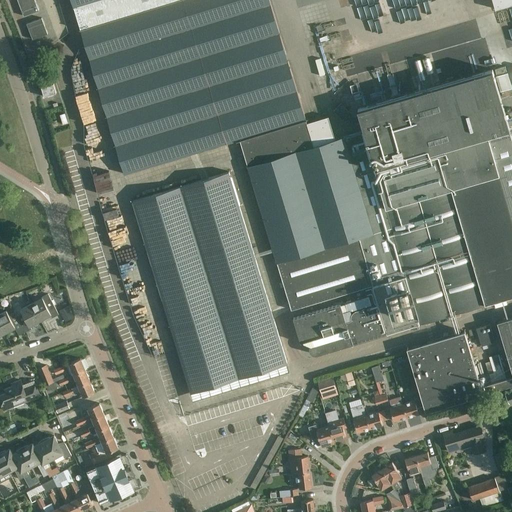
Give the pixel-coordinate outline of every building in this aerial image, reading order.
[(17,0),(24,16),(39,10),(35,0),(17,0)] [(71,0),(74,7),(80,29),(79,29),(80,29),(81,29),(105,110),(124,174),(144,168),(236,140),(236,141),(240,140),(278,265),(281,274),(291,309),(301,306),(315,302),(317,308),(323,306),(328,304),(326,299),(349,292),(351,300),(303,315),(293,318),(301,342),(303,341),(310,345),(310,346),(309,347),(309,348),(309,349),(310,349),(310,350),(310,351),(311,352),(311,353),(312,353),(313,354),(314,354),(315,354),(316,354),(317,354),(318,354),(361,341),(365,340),(387,333),(420,323),(511,296),(511,137),(492,69),(358,109),(364,130),(335,139),(329,117),(307,123),(269,0),(71,0)] [(511,0),(492,0),(495,10),(511,4),(511,0)] [(32,39),(47,34),(42,18),(26,23),(32,39)] [(496,75),(507,71),(505,66),(495,69),(496,75)] [(496,76),(500,92),(511,88),(507,73),(496,76)] [(53,83),(41,87),(44,97),(56,93),(53,83)] [(350,94),(354,107),(364,103),(359,90),(350,94)] [(83,130),(89,130),(89,122),(93,122),(92,113),(81,114),(83,130)] [(229,172),(154,194),(133,201),(193,400),(194,400),(191,392),(287,363),(229,172)] [(137,271),(121,275),(132,312),(147,308),(143,294),(138,295),(136,288),(142,286),(137,271)] [(42,298),(32,303),(40,320),(51,315),(52,318),(59,314),(50,298),(48,294),(42,297),(42,298)] [(32,303),(21,309),(20,307),(14,311),(15,312),(17,316),(25,332),(32,329),(30,326),(40,320),(32,303)] [(313,303),(302,307),(303,312),(315,309),(313,303)] [(60,311),(65,322),(74,318),(69,307),(60,311)] [(15,312),(9,316),(6,310),(0,313),(0,324),(5,333),(15,328),(19,335),(25,332),(17,316),(15,312)] [(478,377),(465,331),(407,348),(426,411),(511,385),(511,316),(497,321),(511,370),(511,375),(506,377),(499,354),(490,357),(496,380),(491,381),(489,373),(478,377)] [(495,341),(490,324),(476,328),(481,345),(495,341)] [(69,363),(73,372),(74,374),(85,369),(81,358),(69,363)] [(380,364),(372,367),(376,382),(384,379),(380,364)] [(45,385),(53,381),(46,365),(38,368),(45,385)] [(64,370),(62,366),(54,369),(56,374),(64,370)] [(69,381),(76,379),(78,385),(90,380),(85,369),(74,374),(64,378),(63,374),(53,379),(54,382),(46,386),(48,391),(69,382),(69,381)] [(352,371),(345,373),(345,374),(347,380),(347,381),(354,379),(352,371)] [(318,383),(321,394),(337,389),(333,378),(318,383)] [(5,389),(6,392),(0,394),(0,399),(4,410),(40,396),(35,384),(24,388),(20,380),(12,383),(13,386),(5,389)] [(63,391),(65,396),(80,390),(83,397),(95,392),(90,380),(78,385),(63,391)] [(416,384),(410,386),(412,393),(418,392),(416,384)] [(314,386),(304,404),(308,406),(311,401),(313,402),(318,391),(318,389),(314,386)] [(380,395),(382,402),(388,400),(386,393),(380,395)] [(382,402),(380,395),(374,397),(376,404),(382,402)] [(402,404),(406,417),(419,413),(415,400),(402,404)] [(70,408),(67,401),(55,406),(58,413),(70,408)] [(75,421),(77,425),(77,426),(93,419),(104,414),(99,403),(91,407),(89,402),(79,406),(81,411),(88,408),(91,415),(75,421)] [(308,407),(308,406),(304,404),(299,414),(303,417),(308,407)] [(394,421),(406,417),(402,404),(390,407),(394,421)] [(336,410),(325,413),(329,425),(329,426),(333,439),(346,435),(344,428),(347,427),(343,417),(338,418),(336,410)] [(366,415),(370,428),(382,424),(378,411),(366,415)] [(97,430),(109,426),(104,414),(93,419),(97,430)] [(370,428),(366,415),(353,418),(357,432),(370,428)] [(333,439),(329,426),(318,429),(317,425),(309,427),(313,439),(319,437),(321,447),(331,444),(330,440),(333,439)] [(484,438),(483,434),(481,425),(452,433),(451,430),(443,433),(449,451),(471,444),(474,453),(486,450),(482,438),(484,438)] [(97,430),(100,436),(84,443),(86,448),(102,442),(114,437),(109,426),(97,430)] [(82,437),(91,433),(89,428),(80,432),(82,437)] [(291,433),(288,437),(295,441),(297,437),(291,433)] [(49,437),(43,439),(53,458),(62,453),(65,458),(71,455),(65,443),(60,446),(54,435),(50,438),(49,437)] [(118,448),(114,437),(102,442),(107,453),(100,455),(98,451),(89,455),(93,464),(111,456),(109,452),(118,448)] [(41,461),(44,466),(45,469),(50,466),(47,461),(53,458),(43,439),(38,443),(38,444),(34,446),(41,461)] [(22,447),(31,466),(37,463),(44,476),(48,474),(45,469),(44,466),(41,461),(34,446),(33,443),(28,446),(28,445),(22,447)] [(17,452),(13,454),(12,454),(18,466),(24,477),(29,474),(26,469),(31,466),(22,447),(16,451),(17,452)] [(288,449),(289,452),(291,473),(298,473),(310,471),(308,455),(301,456),(301,450),(301,448),(288,449)] [(0,452),(0,455),(9,471),(14,468),(20,479),(24,477),(18,466),(12,454),(13,454),(10,449),(5,451),(5,450),(0,452)] [(428,452),(416,455),(419,466),(421,472),(424,484),(425,484),(425,486),(431,484),(431,482),(430,479),(434,477),(435,475),(436,473),(437,470),(436,468),(438,467),(435,455),(429,457),(428,452)] [(0,482),(2,482),(0,478),(0,475),(9,471),(0,455),(0,482)] [(410,475),(421,472),(419,466),(416,455),(405,458),(410,475)] [(128,475),(127,474),(120,456),(85,471),(96,496),(101,494),(103,500),(133,488),(131,484),(137,481),(134,473),(128,475)] [(382,468),(392,484),(402,478),(392,462),(382,468)] [(392,484),(382,468),(372,475),(382,490),(392,484)] [(270,477),(280,475),(279,469),(269,470),(269,471),(267,471),(264,477),(270,476),(270,477)] [(312,487),(310,471),(298,473),(300,488),(312,487)] [(69,511),(77,511),(82,509),(77,498),(76,499),(70,501),(57,474),(53,475),(52,475),(53,478),(56,484),(65,504),(66,504),(69,511)] [(500,476),(495,477),(468,486),(472,499),(480,497),(483,507),(504,500),(501,491),(508,488),(510,498),(511,498),(511,485),(508,487),(505,476),(500,477),(500,476)] [(406,479),(411,494),(418,491),(413,477),(412,478),(411,477),(406,479)] [(56,511),(69,511),(66,504),(65,504),(59,507),(50,487),(56,484),(53,478),(43,484),(45,489),(52,503),(56,511)] [(67,481),(76,499),(77,498),(82,509),(93,504),(88,493),(81,496),(74,481),(72,478),(67,481)] [(33,495),(38,492),(45,489),(43,484),(36,487),(26,492),(29,498),(33,495)] [(0,487),(1,489),(0,489),(0,490),(3,496),(9,493),(5,487),(4,487),(4,486),(0,487)] [(280,497),(282,497),(282,496),(294,495),(299,494),(298,488),(279,490),(280,497)] [(394,489),(386,494),(403,502),(394,489)] [(410,492),(399,495),(403,503),(404,506),(413,504),(410,492)] [(403,502),(386,494),(389,510),(399,508),(404,507),(403,502)] [(383,496),(382,496),(373,498),(373,499),(361,501),(362,511),(375,511),(374,504),(384,502),(383,496)] [(36,499),(37,500),(42,511),(56,511),(52,503),(45,506),(41,497),(36,499)] [(314,511),(313,499),(303,500),(301,500),(302,508),(294,509),(294,511),(314,511)] [(431,504),(433,511),(446,508),(444,501),(431,504)] [(255,511),(253,503),(234,511),(255,511)]
